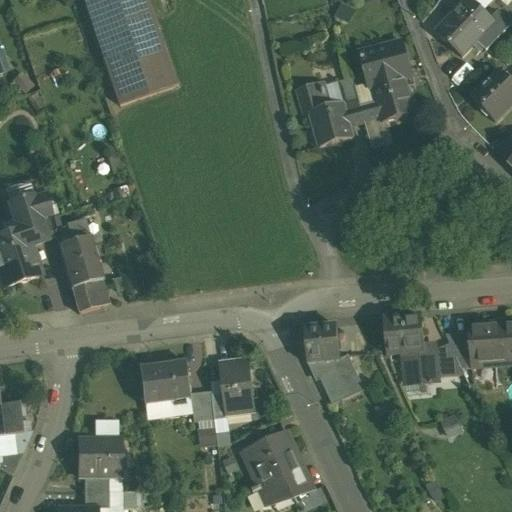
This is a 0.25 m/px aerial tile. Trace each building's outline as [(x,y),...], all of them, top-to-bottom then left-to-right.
[(146,0),(83,0),(119,106),(176,87),(146,0)] [(469,0),(468,0),(436,35),(449,47),(482,12),(469,0)] [(482,12),(449,47),(462,60),(477,44),(495,25),(491,20),(482,12)] [(495,25),(477,44),(486,53),(511,26),(498,13),(491,20),(495,25)] [(386,54),(361,61),(369,90),(372,89),(371,88),(404,79),(402,72),(410,70),(403,44),(384,49),(386,54)] [(511,83),(500,72),(472,100),(496,125),(511,108),(511,83)] [(404,79),(371,88),(372,89),(376,104),(380,120),(382,125),(386,124),(415,116),(415,115),(414,115),(404,79)] [(359,103),(354,84),(339,88),(344,105),(342,106),(342,108),(359,103)] [(322,90),(300,96),(306,117),(309,116),(309,115),(328,110),(325,102),(329,101),(326,91),(323,92),(322,90)] [(359,103),(342,108),(348,128),(364,124),(365,124),(360,108),(359,103)] [(376,104),(360,108),(365,124),(380,120),(376,104)] [(328,110),(309,115),(309,116),(313,129),(318,128),(324,149),(352,141),(348,128),(342,108),(342,106),(328,110)] [(365,124),(364,124),(372,151),(392,146),(386,124),(382,125),(380,120),(365,124)] [(511,138),(493,151),(505,162),(511,155),(511,138)] [(45,196),(10,208),(19,233),(28,230),(33,246),(58,238),(45,196)] [(74,248),(91,242),(85,223),(68,228),(74,248)] [(28,230),(0,239),(0,282),(2,289),(43,276),(33,246),(28,230)] [(74,248),(61,252),(74,292),(104,283),(91,242),(74,248)] [(104,283),(74,292),(81,316),(112,307),(104,283)] [(422,319),(384,323),(387,357),(402,356),(426,354),(426,353),(422,319)] [(511,324),(469,327),(472,370),(511,367),(511,324)] [(337,328),(305,331),(308,366),(314,366),(341,365),(341,362),(337,328)] [(451,346),(435,352),(438,379),(465,377),(451,346)] [(426,354),(402,356),(404,373),(406,372),(407,386),(430,384),(430,386),(432,386),(432,384),(438,384),(438,379),(435,352),(426,353),(426,354)] [(341,365),(314,366),(332,407),(353,397),(351,394),(363,388),(349,358),(341,362),(341,365)] [(186,365),(140,371),(140,370),(139,370),(144,410),(145,410),(145,409),(191,403),(191,404),(192,403),(192,399),(187,364),(186,364),(186,365)] [(250,366),(220,369),(223,398),(225,417),(227,417),(255,413),(250,366)] [(211,399),(211,396),(192,399),(192,403),(196,426),(214,423),(211,399)] [(223,398),(211,399),(214,423),(228,421),(227,417),(225,417),(223,398)] [(19,405),(3,407),(5,427),(7,437),(0,437),(0,448),(22,445),(23,435),(19,405)] [(462,434),(456,419),(443,424),(449,440),(462,434)] [(97,423),(94,426),(94,442),(78,442),(78,480),(83,480),(87,480),(108,480),(120,480),(120,442),(118,442),(118,426),(115,423),(97,423)] [(314,495),(285,436),(242,457),(259,492),(253,495),(255,498),(267,491),(274,505),(298,494),(301,501),(314,495)] [(87,480),(83,480),(83,496),(108,495),(108,480),(87,480)] [(108,495),(83,496),(84,509),(98,509),(97,511),(108,511),(108,495)]
